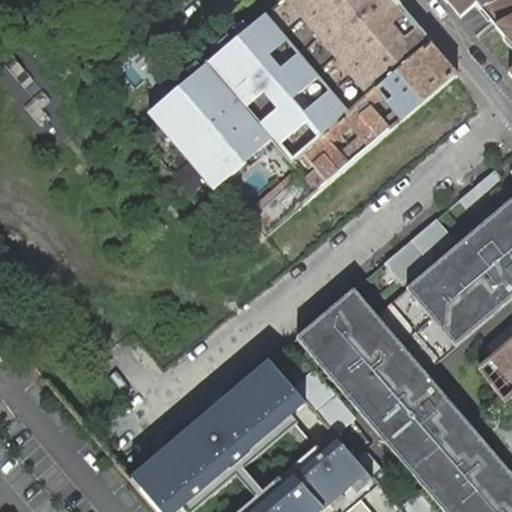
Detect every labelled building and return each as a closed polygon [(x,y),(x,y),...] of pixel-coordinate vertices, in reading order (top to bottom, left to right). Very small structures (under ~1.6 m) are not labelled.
[(273,140),(292,163),(344,120),(378,90),(381,88),(431,46),(392,0),(284,0),(260,20),(149,114),(214,191),(273,140)] [(511,77),(511,0),(446,0),(460,17),(476,3),(481,10),(495,26),(511,46),(511,69),(508,73),(511,77)] [(292,163),(317,193),(393,127),(403,120),(409,115),(456,75),(431,46),(381,88),(378,90),(344,120),(292,163)] [(504,181),(497,172),(461,203),(468,211),(504,181)] [(511,511),(511,474),(427,375),(511,302),(511,203),(379,317),(357,291),(298,341),(444,511),(511,511)] [(457,242),(439,221),(386,266),(404,286),(457,242)] [(511,327),(487,349),(495,357),(511,342),(511,327)] [(511,342),(495,357),(481,369),(505,403),(511,397),(511,342)] [(270,362),(130,480),(157,511),(369,511),(361,501),(380,487),(270,362)] [(316,370),(295,389),(337,437),(358,419),(316,370)] [(511,415),(492,433),(511,456),(511,415)] [(365,453),(357,460),(380,487),(388,496),(396,488),(365,453)] [(435,511),(420,494),(401,510),(402,511),(435,511)]
